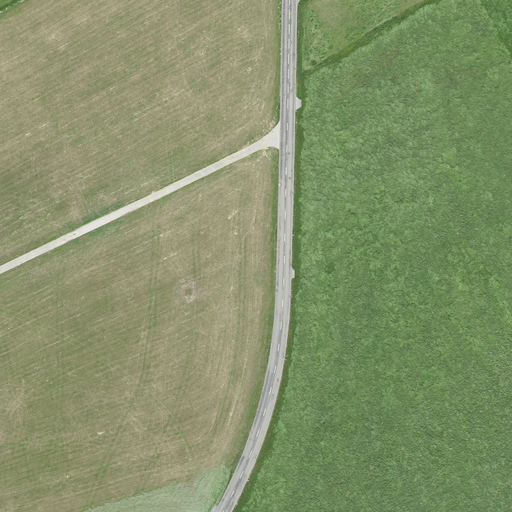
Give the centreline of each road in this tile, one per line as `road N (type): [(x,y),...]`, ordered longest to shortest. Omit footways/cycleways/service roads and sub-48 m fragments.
road 1 (tertiary): [(223,511),(253,446),(277,359),(289,0)]
road 2 (track): [(0,270),(287,133)]
